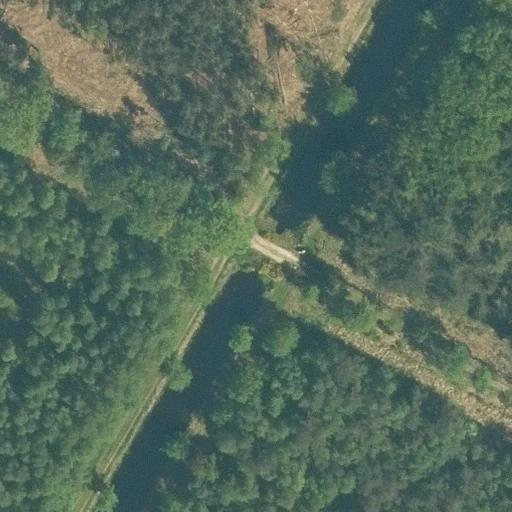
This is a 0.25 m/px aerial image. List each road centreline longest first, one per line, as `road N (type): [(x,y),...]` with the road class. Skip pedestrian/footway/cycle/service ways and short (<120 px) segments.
road 1 (track): [(511,393),(0,95)]
road 2 (track): [(74,511),(371,0)]
